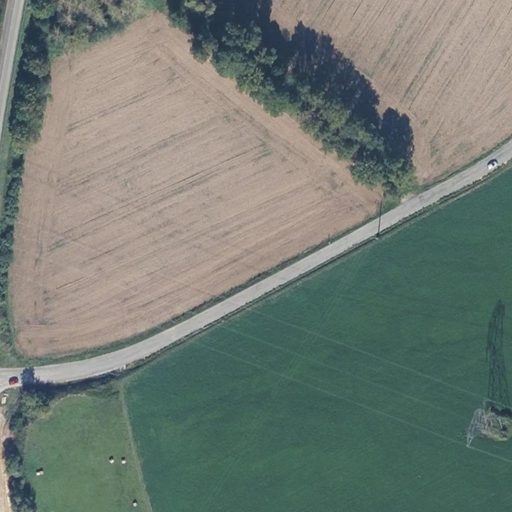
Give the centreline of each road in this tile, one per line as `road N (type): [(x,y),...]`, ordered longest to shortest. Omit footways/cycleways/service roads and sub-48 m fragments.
road 1 (unclassified): [(511,147),(129,354),(0,378)]
road 2 (track): [(205,0),(439,191)]
